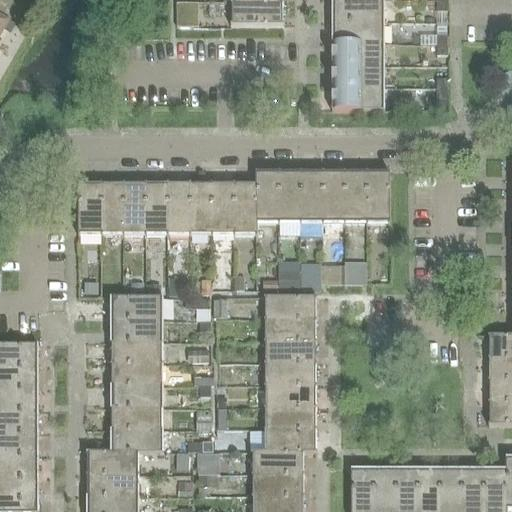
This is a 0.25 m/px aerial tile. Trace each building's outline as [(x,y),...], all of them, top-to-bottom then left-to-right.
[(385,3),(331,3),(331,4),(333,4),(333,25),(331,25),(385,25),(383,25),(383,4),(385,4),(385,3)] [(447,4),(437,4),(437,14),(447,14),(447,4)] [(177,6),(177,30),(194,30),(194,6),(177,6)] [(233,7),(233,28),(233,29),(284,29),(284,28),(282,28),(282,7),(284,7),(284,6),(231,6),(231,7),(233,7)] [(13,27),(7,23),(2,31),(8,34),(13,27)] [(331,48),(385,48),(385,47),(383,47),(383,26),(385,26),(385,25),(331,25),(331,26),(333,26),(333,47),(331,47),(331,48)] [(447,39),(437,38),(437,49),(447,49),(447,39)] [(385,48),(331,48),(333,48),(333,69),(331,69),(331,70),(385,70),(385,69),(383,69),(383,48),(385,48)] [(447,49),(437,49),(437,59),(447,59),(447,49)] [(331,92),(385,92),(385,91),(383,91),(383,70),(385,70),(331,70),(333,70),(333,91),(331,91),(331,92)] [(437,82),(437,92),(447,92),(447,82),(437,82)] [(331,113),(331,115),(385,115),(385,113),(383,113),(383,92),(385,93),(385,92),(331,92),(333,92),(333,113),(331,113)] [(447,92),(437,92),(437,102),(447,102),(447,92)] [(256,175),(256,188),(256,226),(278,226),(278,228),(278,174),(277,174),(277,176),(257,176),(257,175),(256,175)] [(300,228),(300,174),(300,176),(279,176),(279,174),(278,174),(278,228),(279,228),(279,226),(300,226),(300,228)] [(301,174),(300,174),(300,228),(301,228),(301,226),(322,226),(322,228),(323,228),(323,174),(322,174),(322,176),(301,176),(301,174)] [(323,174),(323,228),(323,226),(344,226),(344,228),(345,228),(345,174),(344,174),(344,176),(323,176),(323,174)] [(367,228),(367,174),(367,176),(346,176),(346,174),(345,174),(345,228),(346,228),(346,226),(367,226),(367,228)] [(368,226),(389,226),(389,228),(390,228),(390,175),(390,174),(389,174),(389,176),(368,176),(368,174),(367,174),(367,228),(368,228),(368,226)] [(101,239),(101,186),(101,188),(80,188),(80,186),(78,186),(79,239),(80,239),(80,238),(101,238),(101,239)] [(123,239),(123,186),(123,188),(102,188),(102,186),(101,186),(101,239),(102,239),(102,238),(123,238),(123,239)] [(145,239),(145,186),(145,188),(124,188),(124,186),(123,186),(123,239),(124,239),(124,238),(145,238),(145,239)] [(146,186),(145,186),(145,239),(146,239),(146,238),(167,238),(167,239),(168,239),(167,186),(167,188),(146,188),(146,186)] [(167,186),(168,239),(168,238),(189,238),(189,239),(190,239),(190,186),(189,186),(189,188),(168,188),(168,186),(167,186)] [(190,186),(190,239),(190,238),(211,238),(211,239),(212,239),(212,186),(211,186),(211,188),(190,188),(190,186)] [(212,186),(212,239),(212,238),(233,237),(233,239),(234,239),(234,186),(233,186),(233,188),(212,188),(212,186)] [(256,239),(256,226),(256,188),(234,188),(234,186),(234,239),(234,237),(254,237),(254,239),(256,239)] [(61,220),(61,207),(53,208),(53,220),(61,220)] [(343,272),(331,272),(332,287),(343,287),(343,272)] [(320,274),(301,274),(301,294),(320,294),(320,274)] [(299,275),(277,275),(278,295),(299,295),(299,275)] [(169,281),(169,299),(188,299),(188,282),(169,281)] [(233,281),(233,295),(243,295),(243,281),(233,281)] [(201,283),(201,299),(210,299),(210,284),(201,283)] [(277,284),(262,284),(262,296),(277,296),(277,284)] [(98,298),(98,288),(86,288),(86,298),(98,298)] [(133,299),(145,299),(145,289),(133,289),(133,299)] [(148,299),(160,299),(160,290),(148,290),(148,299)] [(315,301),(317,301),(317,299),(263,299),(263,301),(265,301),(265,321),(263,321),(263,322),(317,322),(317,321),(315,321),(315,301)] [(164,301),(164,300),(110,300),(110,301),(112,301),(112,302),(112,314),(112,322),(110,322),(110,323),(164,323),(164,322),(162,322),(162,301),(164,301)] [(207,303),(196,303),(197,313),(207,313),(207,303)] [(213,303),(213,322),(227,322),(227,303),(213,303)] [(317,322),(263,322),(265,322),(265,344),(263,344),(317,344),(317,343),(315,343),(315,322),(317,322)] [(164,323),(110,323),(112,323),(112,337),(112,344),(110,344),(110,345),(164,345),(164,344),(162,344),(162,323),(164,323)] [(210,325),(199,326),(199,336),(210,336),(210,325)] [(487,362),(511,362),(511,339),(487,339),(487,341),(489,341),(489,362),(487,362)] [(264,366),(317,366),(316,366),(315,344),(317,344),(263,344),(263,345),(265,345),(265,366),(264,366)] [(164,345),(110,345),(112,345),(112,366),(110,366),(110,367),(164,367),(164,366),(162,366),(162,345),(164,345)] [(39,348),(38,348),(0,347),(0,370),(39,370),(38,370),(38,349),(39,349),(39,348)] [(208,366),(208,354),(192,354),(192,366),(208,366)] [(511,362),(487,362),(487,363),(489,363),(489,384),(487,384),(511,384),(511,362)] [(264,389),(317,388),(316,388),(316,367),(317,367),(317,366),(264,366),(264,367),(265,367),(265,388),(264,388),(264,389)] [(110,388),(110,389),(164,389),(164,388),(162,388),(162,367),(164,367),(110,367),(112,367),(112,388),(110,388)] [(0,392),(39,393),(39,392),(38,392),(38,371),(39,371),(39,370),(0,370),(0,392)] [(214,380),(193,381),(193,390),(211,389),(214,389),(214,380)] [(488,406),(488,407),(511,406),(511,384),(487,384),(487,385),(489,385),(489,406),(488,406)] [(317,388),(264,389),(265,389),(266,410),(264,410),(264,411),(317,411),(317,410),(316,410),(316,389),(317,389),(317,388)] [(110,411),(164,411),(162,411),(162,390),(164,390),(164,389),(110,389),(110,390),(112,390),(112,411),(110,411)] [(210,390),(199,391),(199,401),(210,401),(210,390)] [(39,394),(39,393),(0,392),(0,414),(39,415),(39,414),(37,414),(38,394),(39,394)] [(217,401),(217,410),(225,410),(225,401),(217,401)] [(488,428),(488,429),(504,430),(511,429),(511,406),(488,407),(489,407),(489,428),(488,428)] [(110,433),(164,433),(162,433),(162,412),(164,412),(164,411),(110,411),(110,412),(112,412),(112,433),(110,433)] [(317,411),(264,411),(265,411),(266,432),(264,432),(264,433),(317,433),(317,432),(316,432),(316,411),(317,411)] [(196,413),(196,435),(211,435),(211,413),(196,413)] [(39,415),(0,414),(0,437),(39,437),(39,436),(37,436),(37,416),(39,416),(39,415)] [(218,433),(226,433),(225,420),(217,421),(218,433)] [(112,434),(112,456),(137,456),(164,456),(164,454),(162,454),(162,434),(164,434),(164,433),(110,433),(110,434),(112,434)] [(302,456),(318,456),(317,454),(316,454),(316,433),(317,433),(264,433),(266,433),(266,456),(302,456)] [(0,459),(39,459),(37,459),(37,438),(39,438),(39,437),(0,437),(0,459)] [(213,446),(214,455),(228,455),(228,441),(221,440),(216,440),(214,440),(213,446)] [(202,455),(202,446),(187,446),(187,455),(202,455)] [(202,446),(202,456),(213,456),(214,455),(213,446),(202,446)] [(137,478),(137,456),(112,456),(86,456),(86,458),(88,458),(88,478),(87,478),(87,479),(139,479),(139,478),(137,478)] [(176,472),(186,472),(187,457),(177,456),(176,472)] [(302,456),(266,456),(251,456),(251,457),(253,457),(253,478),(251,478),(304,478),(302,478),(302,456)] [(197,458),(197,472),(198,472),(198,479),(213,478),(213,458),(197,458)] [(39,460),(39,459),(0,459),(0,481),(39,482),(39,481),(37,481),(37,460),(39,460)] [(350,473),(349,511),(372,511),(373,473),(372,473),(372,474),(351,474),(351,473),(350,473)] [(394,511),(395,473),(394,473),(394,474),(373,474),(373,473),(372,511),(394,511)] [(395,473),(394,511),(416,511),(417,473),(416,473),(416,474),(395,474),(395,473)] [(438,511),(439,473),(438,473),(438,474),(417,474),(417,473),(416,511),(438,511)] [(440,473),(439,473),(438,511),(461,511),(461,473),(460,473),(460,474),(440,474),(440,473)] [(461,473),(461,511),(483,511),(483,473),(483,474),(462,474),(462,473),(461,473)] [(504,511),(505,474),(484,474),(484,473),(483,473),(483,511),(504,511)] [(251,500),(251,501),(304,500),(302,500),(302,479),(304,479),(304,478),(251,478),(251,479),(253,479),(253,500),(251,500)] [(139,479),(87,479),(88,479),(88,500),(87,500),(87,501),(139,501),(139,500),(137,500),(137,479),(139,479)] [(198,479),(198,491),(206,491),(207,479),(198,479)] [(0,504),(39,504),(39,503),(37,503),(37,482),(39,482),(0,481),(0,504)] [(182,485),(182,500),(191,500),(191,486),(182,485)] [(302,511),(302,501),(304,501),(304,500),(251,501),(253,501),(253,511),(302,511)] [(139,501),(87,501),(87,502),(88,502),(87,511),(137,511),(137,501),(139,501)]
